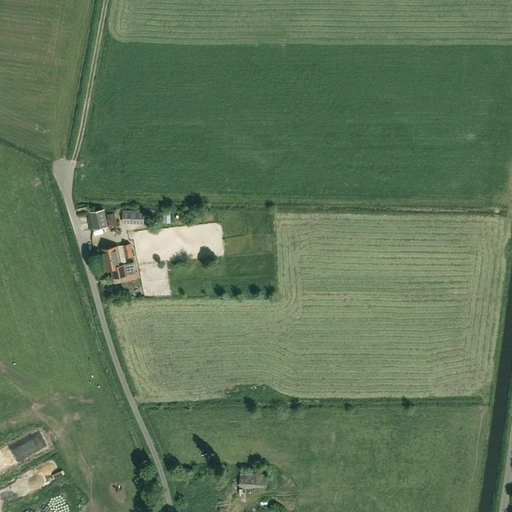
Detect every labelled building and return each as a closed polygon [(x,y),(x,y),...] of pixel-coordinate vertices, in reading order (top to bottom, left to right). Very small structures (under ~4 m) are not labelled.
[(107,226),(103,208),(89,211),(93,229),(107,226)] [(144,210),(123,209),(123,223),(143,224),(144,210)] [(170,224),(170,211),(162,210),(162,223),(170,224)] [(114,213),(107,215),(108,221),(116,220),(114,213)] [(122,245),(125,258),(133,257),(130,244),(122,245)] [(134,262),(122,265),(118,247),(100,250),(104,271),(111,270),(112,277),(136,273),(134,262)] [(36,434),(0,448),(0,463),(42,447),(36,434)] [(239,487),(256,488),(256,487),(266,487),(267,474),(257,474),(257,473),(240,472),(239,487)] [(212,499),(222,499),(223,477),(213,477),(212,499)]
